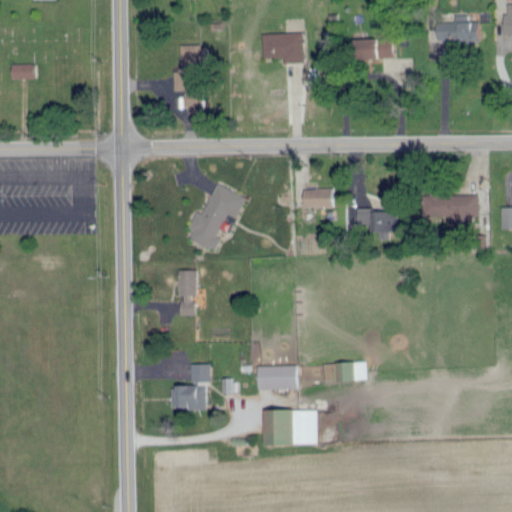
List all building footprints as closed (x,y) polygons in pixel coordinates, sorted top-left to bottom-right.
[(472,42),(465,42),(465,40),(455,40),(455,37),(439,37),(439,19),(456,20),(456,13),(469,13),(469,20),(481,20),(481,40),(472,40),(472,42)] [(284,61),(284,56),(264,57),(263,32),(304,30),(305,60),(284,61)] [(355,57),(355,37),(394,37),(394,57),(355,57)] [(175,88),(175,70),(182,70),(182,43),(201,43),(201,46),(207,46),(207,66),(201,66),(201,88),(175,88)] [(11,64),(12,79),(34,78),(34,63),(11,64)] [(188,115),(203,116),(204,92),(189,91),(188,115)] [(218,233),(223,235),(217,247),(212,244),(211,247),(191,237),(195,228),(190,226),(198,210),(203,213),(219,181),(247,196),(237,216),(229,211),(218,233)] [(305,194),(304,187),(315,187),(315,186),(333,186),(333,204),(304,205),(305,194)] [(471,214),(471,223),(450,223),(450,214),(423,215),(423,193),(430,193),(430,190),(441,190),(441,193),(479,193),(480,214),(471,214)] [(397,209),(397,231),(390,230),(390,237),(379,237),(379,230),(373,230),(373,223),(358,223),(359,205),(376,205),(376,209),(397,209)] [(511,227),(511,206),(502,207),(503,228),(511,227)] [(181,312),(181,299),(184,299),(184,293),(180,293),(180,268),(198,268),(198,294),(192,294),(192,299),(196,299),(196,312),(181,312)] [(324,362),(325,381),(368,380),(367,361),(324,362)] [(188,408),(188,405),(177,406),(177,403),(172,403),(172,386),(178,386),(178,382),(197,382),(197,380),(192,380),(192,362),(211,362),(212,379),(210,379),(210,384),(207,384),(208,408),(188,408)] [(297,388),(297,365),(258,366),(259,389),(297,388)] [(318,409),(265,410),(266,444),(318,443),(318,409)]
